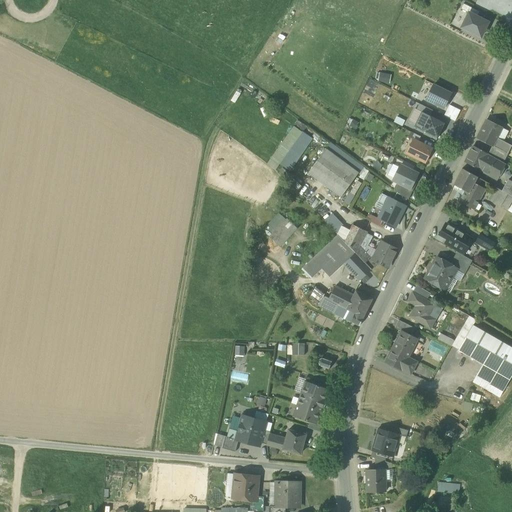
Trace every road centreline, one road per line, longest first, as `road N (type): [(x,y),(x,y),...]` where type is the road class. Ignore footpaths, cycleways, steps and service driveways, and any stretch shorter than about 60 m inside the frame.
road 1 (tertiary): [(345,474),(346,418),(370,330),(511,50)]
road 2 (residential): [(0,440),(345,474)]
road 3 (unknown): [(303,247),(267,286),(292,345),(422,377),(449,369),(488,386)]
